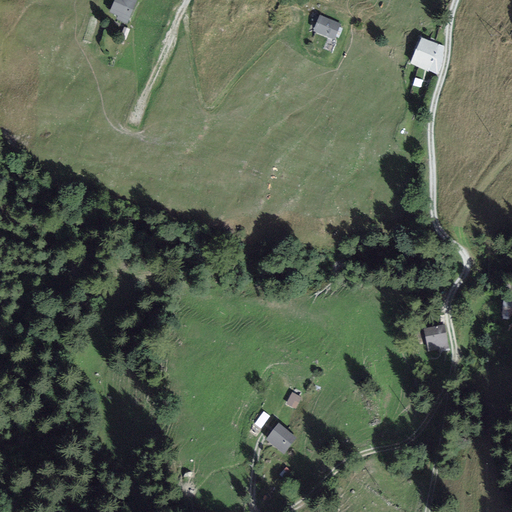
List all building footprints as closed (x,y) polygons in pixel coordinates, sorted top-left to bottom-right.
[(138,4),(128,0),(117,0),(110,15),(129,23),(138,4)] [(342,24),(321,17),(316,33),(335,41),(342,24)] [(440,47),(420,39),(409,66),(429,74),(440,47)] [(511,300),(504,300),(502,315),(511,316),(511,300)] [(442,328),(424,330),(427,354),(445,351),(442,328)] [(286,402),(296,407),(302,395),(292,390),(286,402)] [(278,427),(265,442),(283,456),(295,441),(278,427)]
